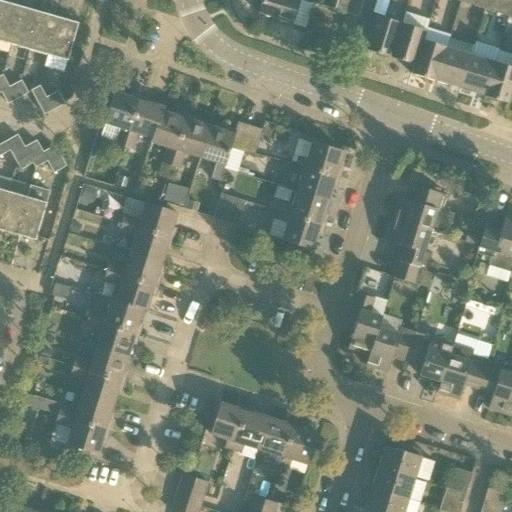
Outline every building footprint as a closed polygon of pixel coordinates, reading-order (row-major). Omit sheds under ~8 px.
[(299,0),(262,0),(258,14),(292,25),(299,0)] [(347,14),(350,0),(337,0),(335,10),(347,14)] [(350,0),(347,14),(358,17),(363,0),(350,0)] [(460,0),(460,2),(484,9),(486,0),(460,0)] [(511,0),(486,0),(484,9),(507,16),(511,0)] [(0,41),(11,45),(21,7),(3,2),(0,11),(0,41)] [(29,50),(40,12),(21,7),(11,45),(29,50)] [(48,55),(58,18),(40,12),(29,50),(48,55)] [(425,28),(427,28),(429,20),(405,12),(402,24),(400,23),(390,57),(413,64),(414,65),(425,28)] [(390,57),(400,23),(376,16),(365,50),(390,57)] [(48,55),(67,61),(78,23),(58,18),(48,55)] [(450,35),(427,28),(425,28),(414,65),(413,64),(410,74),(435,81),(448,39),(449,39),(450,35)] [(473,46),(449,39),(448,39),(435,81),(459,89),(473,46)] [(483,96),(496,53),(473,46),(459,89),(483,96)] [(511,55),(499,51),(498,53),(496,53),(483,96),(509,104),(511,93),(511,55)] [(0,92),(1,92),(9,88),(3,76),(0,77),(0,92)] [(8,104),(28,93),(21,81),(9,88),(1,92),(8,104)] [(38,103),(47,98),(40,86),(32,91),(38,103)] [(65,104),(58,92),(47,98),(38,103),(45,115),(65,104)] [(116,145),(124,148),(140,97),(130,94),(129,97),(114,92),(104,124),(121,129),(116,145)] [(150,100),(140,97),(124,148),(133,150),(138,134),(152,138),(153,139),(162,111),(163,112),(164,108),(149,103),(150,100)] [(168,177),(171,166),(187,116),(176,112),(175,116),(163,112),(162,111),(153,139),(152,138),(151,142),(168,147),(163,164),(159,175),(168,177)] [(197,119),(187,116),(171,166),(180,169),(185,153),(201,157),(210,126),(196,122),(197,119)] [(242,152),(250,126),(238,122),(235,131),(236,131),(230,148),(242,152)] [(224,130),(210,126),(201,157),(216,162),(211,179),(220,182),(230,148),(236,131),(235,131),(224,127),(224,130)] [(255,155),(263,130),(250,126),(242,152),(255,155)] [(17,135),(6,142),(11,150),(21,169),(33,163),(24,147),(17,135)] [(37,141),(24,147),(33,163),(36,168),(48,161),(43,152),(37,141)] [(0,155),(11,150),(6,142),(0,145),(0,155)] [(299,156),(296,165),(339,178),(342,167),(339,167),(343,152),(312,142),(307,159),(299,156)] [(54,173),(66,166),(55,146),(43,152),(48,161),(54,173)] [(302,175),(297,191),(328,201),(332,187),(336,188),(339,178),(296,165),(294,173),(302,175)] [(0,230),(16,235),(30,186),(12,180),(8,192),(0,220),(0,230)] [(161,202),(182,210),(191,189),(169,181),(161,202)] [(16,235),(35,240),(50,191),(30,186),(16,235)] [(431,231),(446,236),(453,216),(445,214),(450,197),(421,187),(420,189),(422,190),(418,204),(399,198),(392,219),(431,231)] [(0,220),(8,192),(0,189),(0,220)] [(327,216),(324,215),(328,201),(297,191),(292,207),(284,204),(281,213),(324,226),(327,216)] [(225,222),(232,198),(220,194),(213,219),(225,222)] [(124,214),(124,215),(121,223),(172,239),(175,228),(172,228),(177,213),(145,203),(145,204),(126,198),(121,213),(124,214)] [(232,198),(225,222),(237,226),(245,201),(232,198)] [(324,226),(281,213),(279,221),(287,223),(282,240),(313,250),(318,235),(321,236),(324,226)] [(511,215),(506,214),(501,231),(487,226),(487,225),(486,224),(476,254),(490,258),(488,266),(511,273),(511,271),(511,215)] [(424,251),(431,231),(392,219),(385,241),(402,246),(398,260),(426,269),(431,253),(424,251)] [(164,262),(162,261),(166,248),(169,249),(172,239),(121,223),(119,232),(135,237),(130,253),(163,263),(164,262)] [(477,246),(481,232),(468,228),(464,242),(477,246)] [(163,263),(130,253),(126,268),(109,263),(107,271),(157,287),(161,277),(157,276),(161,263),(163,263)] [(426,269),(398,260),(396,260),(396,261),(398,261),(393,276),(391,275),(391,277),(420,286),(426,269)] [(120,285),(116,300),(115,301),(147,310),(151,296),(154,297),(157,287),(107,271),(104,280),(120,285)] [(370,355),(379,328),(382,317),(368,313),(373,298),(357,294),(346,330),(353,332),(348,348),(369,355),(370,355)] [(88,319),(138,334),(142,324),(139,323),(143,310),(147,311),(147,310),(115,301),(116,300),(96,295),(91,310),(91,309),(88,318),(88,319)] [(135,345),(138,334),(88,319),(85,327),(101,332),(96,348),(129,358),(130,357),(128,357),(132,344),(135,345)] [(408,360),(417,333),(400,328),(398,334),(379,328),(370,355),(369,355),(366,366),(388,373),(393,356),(408,360)] [(450,356),(454,344),(417,333),(408,360),(423,365),(419,375),(440,382),(441,383),(450,356)] [(129,359),(129,358),(96,348),(92,363),(75,359),(73,367),(123,382),(127,372),(124,371),(128,358),(129,359)] [(478,387),(487,360),(471,355),(469,361),(450,356),(441,383),(440,382),(437,393),(459,400),(464,383),(478,387)] [(47,367),(48,360),(39,357),(37,364),(47,367)] [(509,415),(511,405),(511,374),(502,372),(504,365),(487,360),(478,387),(494,392),(488,409),(509,415)] [(87,380),(82,396),(115,406),(113,405),(117,392),(120,393),(123,382),(73,367),(70,375),(87,380)] [(47,412),(57,415),(58,415),(109,431),(112,420),(109,419),(113,406),(114,407),(115,406),(82,396),(77,411),(49,403),(47,412)] [(235,408),(220,403),(210,435),(227,440),(224,448),(233,450),(246,408),(236,404),(235,408)] [(256,411),(246,408),(233,450),(241,453),(243,445),(259,450),(269,418),(255,414),(256,411)] [(58,415),(57,415),(55,423),(71,428),(66,445),(98,454),(102,440),(105,441),(109,431),(58,415)] [(283,421),(283,422),(269,418),(259,450),(270,453),(265,471),(278,475),(281,465),(294,423),(285,420),(285,421),(283,421)] [(304,426),(294,423),(281,465),(289,468),(291,460),(308,465),(318,433),(303,429),(304,426)] [(385,446),(378,467),(415,478),(423,451),(403,445),(401,451),(385,446)] [(408,499),(415,478),(378,467),(371,488),(408,499)] [(461,492),(464,484),(468,485),(472,474),(452,468),(449,479),(446,488),(461,492)] [(191,477),(183,474),(179,486),(204,495),(208,482),(191,477)] [(504,506),(506,497),(511,479),(511,477),(501,475),(499,482),(495,481),(492,490),(488,488),(484,500),(504,506)] [(179,486),(175,499),(201,507),(204,495),(179,486)] [(376,511),(404,511),(408,499),(371,488),(365,509),(376,511)] [(458,502),(461,492),(446,488),(443,498),(458,502)] [(248,508),(261,511),(274,511),(278,504),(252,496),(248,508)] [(171,511),(174,511),(198,511),(201,507),(175,499),(171,511)] [(484,500),(480,511),(501,511),(504,506),(484,500)]
